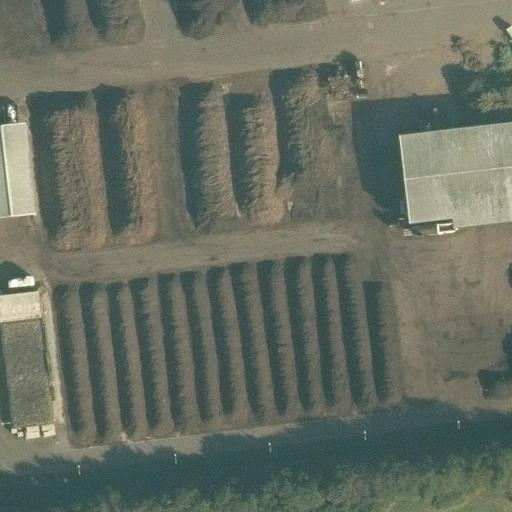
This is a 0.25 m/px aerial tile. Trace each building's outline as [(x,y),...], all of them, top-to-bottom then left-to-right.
[(511,125),(442,134),(452,220),(511,213),(511,125)] [(0,133),(0,153),(27,151),(25,131),(0,133)] [(452,220),(442,134),(399,139),(409,225),(452,220)] [(0,153),(0,215),(34,212),(27,151),(0,153)] [(0,299),(0,322),(41,318),(38,295),(0,299)]
